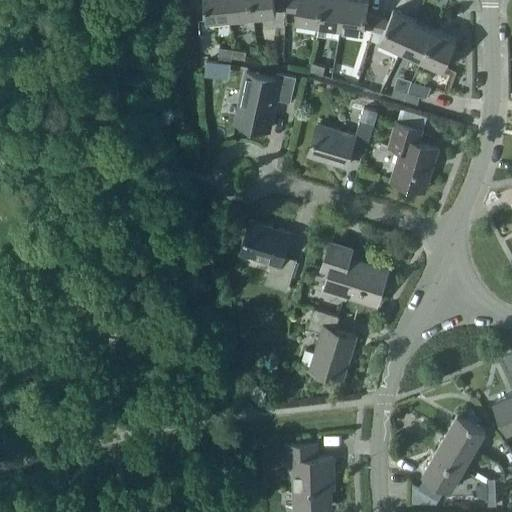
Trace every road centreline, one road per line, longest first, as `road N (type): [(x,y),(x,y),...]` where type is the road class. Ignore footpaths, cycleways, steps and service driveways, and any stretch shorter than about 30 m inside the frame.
road 1 (unclassified): [(489,0),(490,121),(451,236)]
road 2 (unclassified): [(429,282),(383,401),(382,511)]
road 3 (residential): [(451,236),(245,176)]
